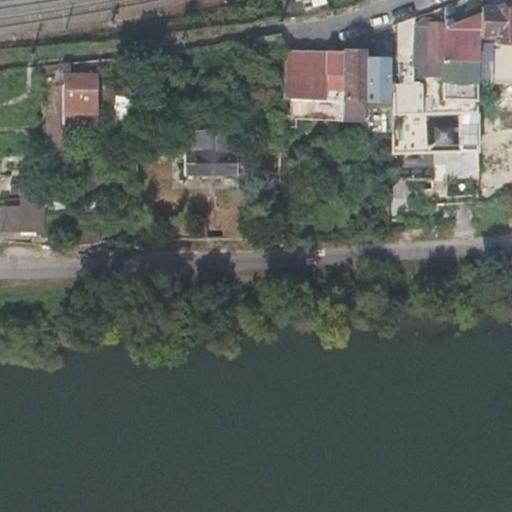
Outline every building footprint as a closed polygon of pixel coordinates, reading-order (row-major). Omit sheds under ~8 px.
[(511,6),(481,6),(481,12),(480,37),(489,37),(495,37),(495,41),(511,41),(511,6)] [(443,77),(442,97),(445,97),(445,94),(478,95),(480,37),(481,12),(445,25),(443,77)] [(423,77),(443,77),(445,25),(445,22),(422,21),(422,24),(418,24),(417,40),(414,40),(414,56),(417,56),(417,64),(424,64),(423,77)] [(281,30),(255,35),(257,49),(280,46),(283,44),(281,30)] [(284,102),(366,102),(367,59),(367,51),(285,51),(284,102)] [(367,59),(366,102),(388,102),(389,60),(367,59)] [(68,73),(63,73),(63,83),(63,111),(63,121),(64,132),(93,132),(93,111),(97,111),(96,73),(68,73)] [(63,111),(63,83),(46,83),(47,121),(63,121),(63,111)] [(129,94),(104,94),(105,107),(129,107),(129,94)] [(478,114),(392,115),(391,154),(479,152),(478,114)] [(233,129),(190,130),(190,152),(187,152),(187,174),(236,174),(236,151),(235,151),(235,129),(233,129)] [(0,227),(44,228),(43,167),(19,167),(19,183),(9,183),(9,192),(19,192),(19,204),(0,203),(0,227)] [(65,223),(65,238),(94,238),(94,222),(65,223)]
